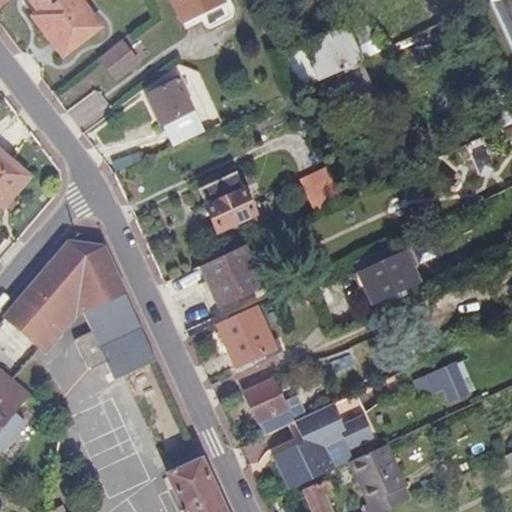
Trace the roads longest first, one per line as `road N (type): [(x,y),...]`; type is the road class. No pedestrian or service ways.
road 1 (residential): [(245,511),(91,183)]
road 2 (residential): [(91,183),(0,56)]
road 3 (residential): [(91,183),(0,292)]
